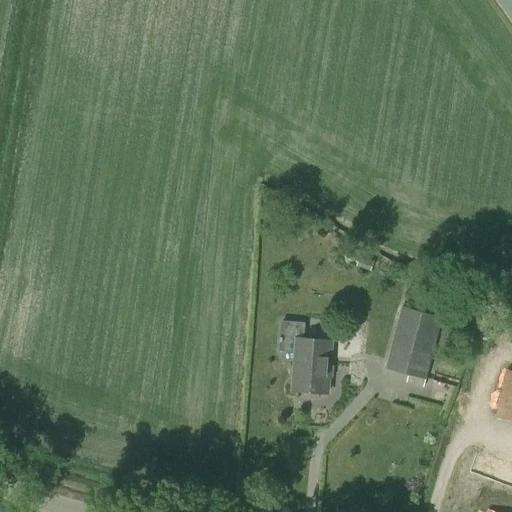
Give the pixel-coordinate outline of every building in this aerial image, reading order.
[(511,0),(497,0),(511,21),(511,0)] [(406,382),(424,387),(443,316),(402,306),(385,369),(408,375),(406,382)] [(279,351),(295,352),(293,391),(328,393),(332,341),(304,340),(305,322),(281,321),(279,351)] [(511,370),(506,369),(495,418),(511,421),(511,370)] [(511,464),(480,450),(471,469),(511,487),(511,464)]
